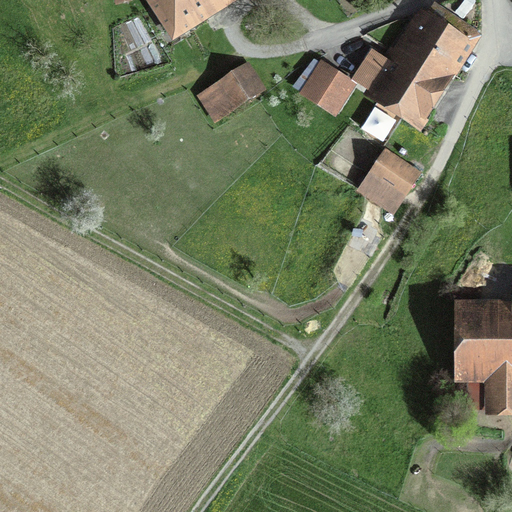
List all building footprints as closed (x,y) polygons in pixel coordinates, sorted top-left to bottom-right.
[(144,0),(174,44),(239,0),(144,0)] [(429,57),(447,68),(466,38),(428,14),(400,57),(421,70),(429,57)] [(421,70),(400,57),(391,52),(385,62),(375,56),(358,82),(379,95),(376,99),(413,122),(447,68),(429,57),(421,70)] [(354,85),(318,63),(297,96),(334,119),(354,85)] [(249,64),(198,96),(217,126),(268,94),(249,64)] [(417,175),(380,152),(352,195),(389,219),(417,175)] [(511,308),(450,308),(448,389),(480,390),(481,421),(511,421),(511,308)] [(469,400),(459,400),(459,410),(469,410),(469,400)]
